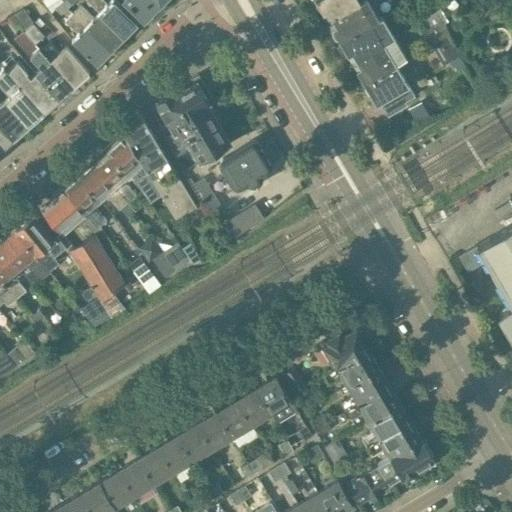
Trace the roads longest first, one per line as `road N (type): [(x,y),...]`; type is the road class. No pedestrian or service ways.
road 1 (residential): [(0,497),(397,260)]
road 2 (tertiary): [(397,260),(242,0)]
road 3 (residential): [(206,0),(0,193)]
road 4 (tertiary): [(511,443),(397,260)]
road 5 (residential): [(511,447),(405,511)]
